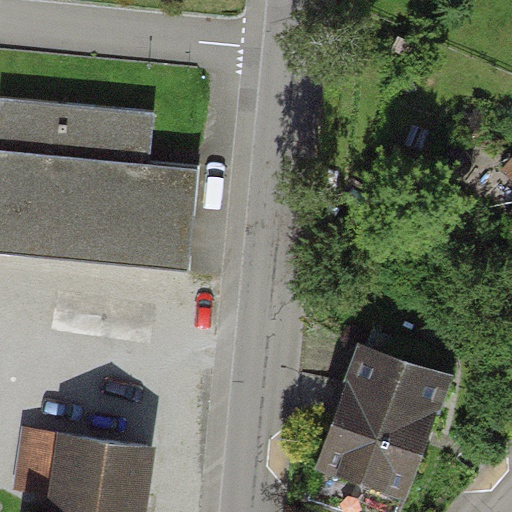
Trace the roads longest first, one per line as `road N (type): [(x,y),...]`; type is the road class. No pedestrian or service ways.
road 1 (residential): [(253,511),(293,54)]
road 2 (residential): [(293,54),(0,26)]
